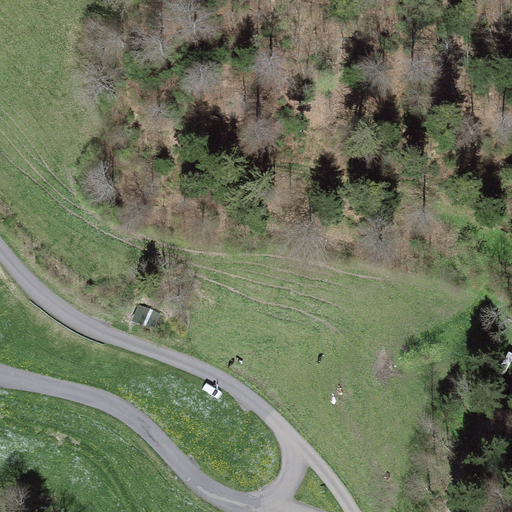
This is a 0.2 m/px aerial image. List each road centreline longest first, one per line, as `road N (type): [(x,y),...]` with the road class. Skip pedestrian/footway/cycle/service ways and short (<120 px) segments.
road 1 (track): [(0,247),(71,316),(247,396),(309,453),(352,511)]
road 2 (residential): [(281,511),(204,487),(107,403),(0,374)]
